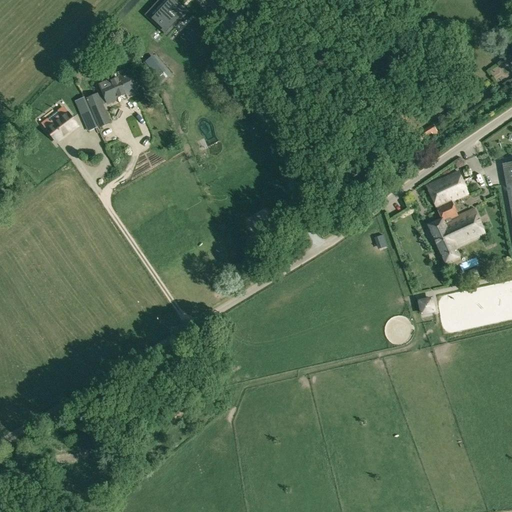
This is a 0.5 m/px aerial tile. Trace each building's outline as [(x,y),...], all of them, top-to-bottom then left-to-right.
[(172,0),(171,0),(153,20),(165,32),(171,25),(173,27),(180,20),(178,18),(184,11),(172,0)] [(136,55),(148,71),(154,67),(142,51),(136,55)] [(87,99),(99,127),(110,123),(101,101),(106,99),(108,103),(137,92),(129,72),(100,84),(103,92),(87,99)] [(360,100),(342,116),(370,149),(395,133),(392,127),(381,115),(376,119),(373,115),(360,100)] [(87,103),(79,107),(84,120),(92,117),(87,103)] [(412,133),(421,142),(425,137),(436,131),(431,125),(420,132),(407,118),(399,109),(394,104),(385,111),(390,117),(407,137),(412,133)] [(63,108),(43,124),(57,142),(77,126),(63,108)] [(96,139),(92,128),(79,133),(86,154),(108,146),(105,136),(96,139)] [(511,163),(503,165),(511,210),(511,163)] [(40,170),(33,174),(41,186),(48,182),(40,170)] [(441,254),(445,264),(459,258),(454,247),(485,234),(474,209),(458,216),(451,201),(468,194),(459,172),(427,186),(441,220),(428,225),(441,254)] [(417,300),(420,315),(436,312),(432,297),(417,300)] [(445,309),(455,334),(473,327),(471,322),(473,321),(468,309),(455,314),(452,307),(445,309)] [(15,460),(18,475),(30,472),(27,457),(15,460)]
